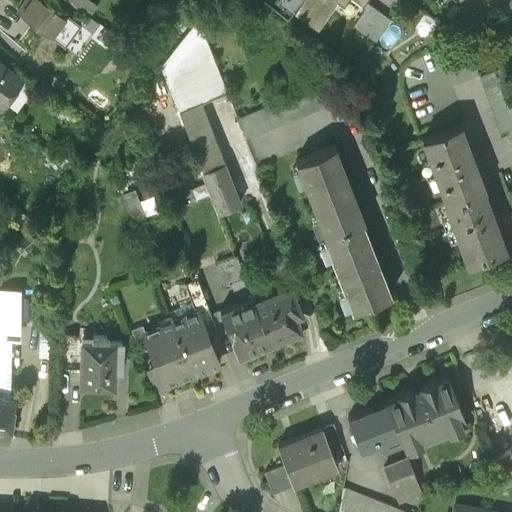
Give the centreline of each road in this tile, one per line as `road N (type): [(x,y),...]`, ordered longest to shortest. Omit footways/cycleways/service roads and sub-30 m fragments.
road 1 (residential): [(215,422),(511,296)]
road 2 (residential): [(0,461),(119,450),(215,422)]
